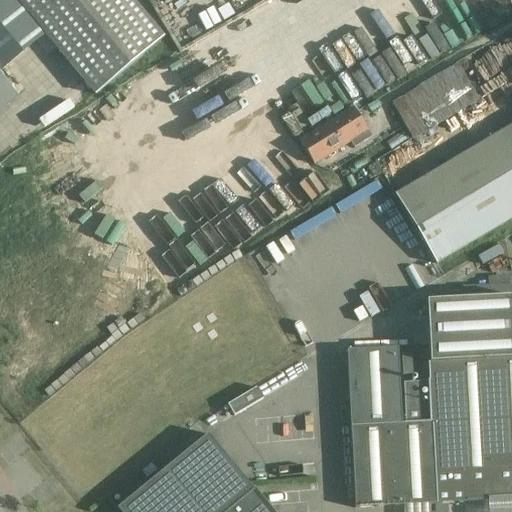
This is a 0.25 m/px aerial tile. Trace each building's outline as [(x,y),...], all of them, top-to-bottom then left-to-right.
[(0,0),(0,110),(17,97),(0,77),(0,69),(43,33),(91,91),(159,35),(129,0),(0,0)] [(412,139),(511,83),(511,77),(493,44),(391,101),(412,139)] [(371,138),(353,109),(299,142),(313,164),(349,142),(354,148),(371,138)] [(511,123),(394,196),(437,264),(511,217),(511,123)] [(287,233),(252,252),(305,351),(324,340),(319,330),(326,331),(337,325),(331,315),(314,314),(306,299),(296,298),(295,311),(284,291),(287,233)] [(511,511),(511,295),(422,300),(426,363),(422,363),(423,382),(402,384),(404,424),(400,424),(397,348),(346,351),(354,509),(511,500),(511,511)] [(413,374),(412,352),(400,353),(402,374),(413,374)] [(226,511),(253,490),(208,434),(117,509),(119,511),(226,511)] [(271,511),(253,490),(226,511),(271,511)]
